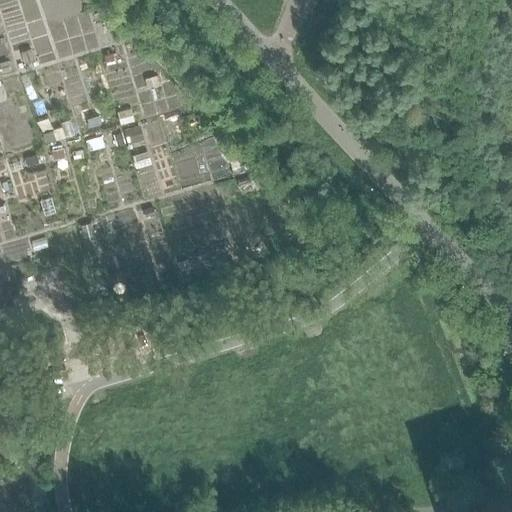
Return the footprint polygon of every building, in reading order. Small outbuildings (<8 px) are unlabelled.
[(31,49),(20,53),(23,64),(35,61),(31,49)] [(104,56),(106,66),(116,63),(113,54),(104,56)] [(7,61),(0,63),(0,67),(2,72),(10,69),(7,61)] [(99,124),(97,116),(86,120),(88,127),(99,124)] [(124,131),(128,142),(143,138),(140,127),(124,131)] [(54,141),(51,133),(42,136),(45,144),(54,141)] [(112,136),(116,146),(124,143),(120,133),(112,136)] [(52,152),(54,159),(63,157),(61,149),(52,152)] [(25,159),(27,165),(38,162),(36,156),(25,159)] [(236,181),(239,190),(252,186),(249,177),(236,181)] [(154,214),(152,207),(142,210),(144,217),(154,214)] [(91,223),(80,226),(84,242),(95,239),(91,223)]
